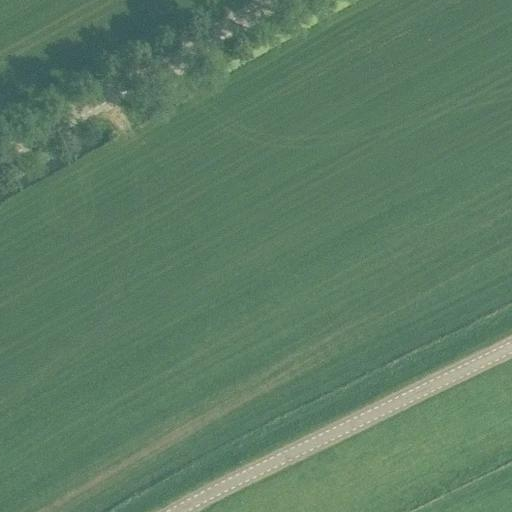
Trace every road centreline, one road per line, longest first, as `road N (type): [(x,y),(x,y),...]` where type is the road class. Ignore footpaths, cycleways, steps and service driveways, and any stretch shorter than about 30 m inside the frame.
road 1 (unclassified): [(511,345),(172,511)]
road 2 (tertiary): [(0,155),(280,0)]
